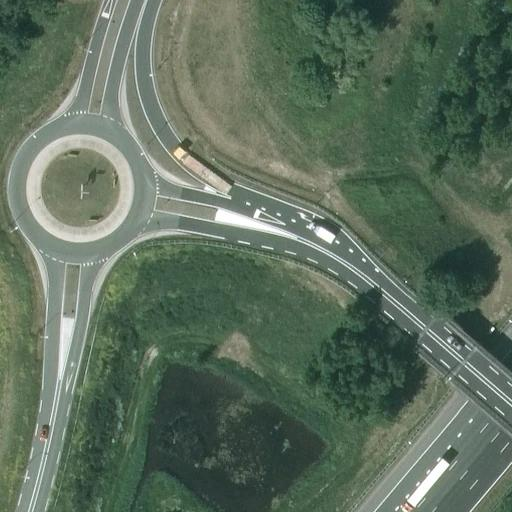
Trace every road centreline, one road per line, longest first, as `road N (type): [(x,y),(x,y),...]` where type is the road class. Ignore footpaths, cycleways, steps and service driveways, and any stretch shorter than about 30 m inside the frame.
road 1 (primary): [(511,405),(361,276),(286,235)]
road 2 (primary): [(239,201),(175,151),(151,111),(141,58),(146,0)]
road 3 (primary): [(77,125),(32,145),(15,180),(21,219),(58,250)]
road 4 (primary): [(137,215),(286,235)]
road 5 (primary): [(103,130),(119,55),(145,0)]
road 6 (secondary): [(59,380),(29,511)]
road 7 (secondary): [(59,380),(81,319),(87,253)]
road 8 (secondary): [(58,250),(59,380)]
road 9 (primary): [(110,0),(77,125)]
road 10 (motorway): [(511,417),(431,511)]
